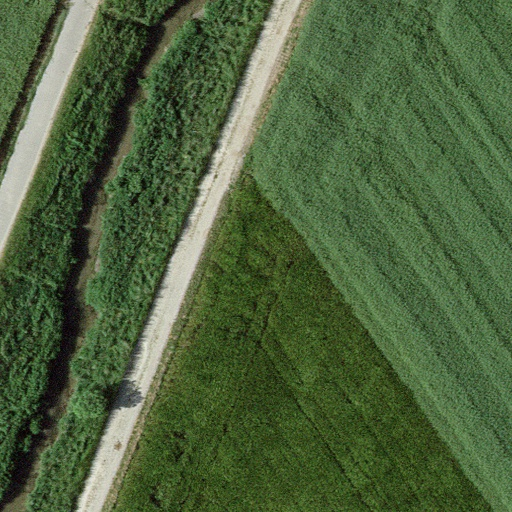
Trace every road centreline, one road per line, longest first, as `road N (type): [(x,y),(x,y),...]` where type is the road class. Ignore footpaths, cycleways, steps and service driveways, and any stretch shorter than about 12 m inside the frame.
road 1 (track): [(285,0),(84,511)]
road 2 (track): [(86,0),(0,218)]
